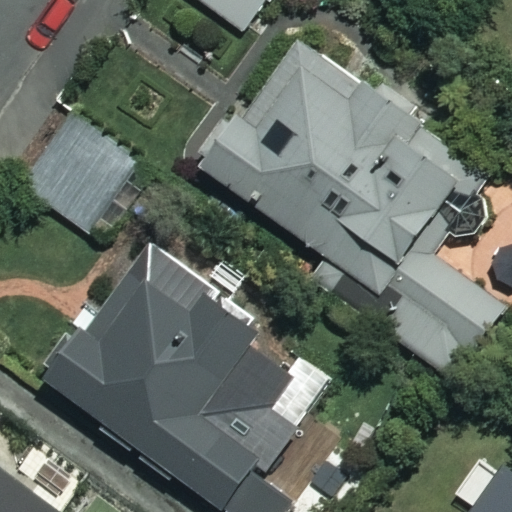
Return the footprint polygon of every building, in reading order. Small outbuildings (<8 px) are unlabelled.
[(295,0),(166,0),(245,63),(295,0)] [(496,175),(309,31),(208,163),(367,285),(346,313),(373,334),(380,326),(451,381),(506,309),(435,255),(496,175)] [(142,163),(79,123),(34,194),(96,235),(142,163)] [(338,375),(150,246),(52,389),(231,511),(290,511),(300,498),(320,511),(326,511),(351,475),(295,437),(338,375)] [(471,511),(511,511),(511,461),(491,447),(459,494),(476,506),(471,511)] [(0,511),(45,511),(0,480),(0,511)]
